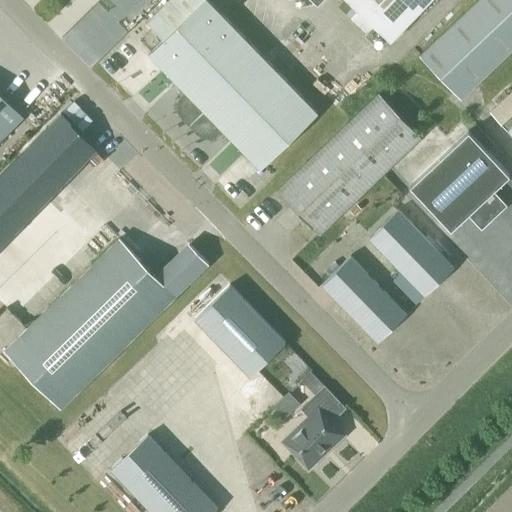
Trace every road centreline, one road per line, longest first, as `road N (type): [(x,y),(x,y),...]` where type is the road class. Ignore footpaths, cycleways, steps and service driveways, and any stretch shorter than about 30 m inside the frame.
road 1 (unclassified): [(420,423),(11,0)]
road 2 (unclassified): [(420,423),(511,332)]
road 3 (unclassified): [(328,511),(420,423)]
